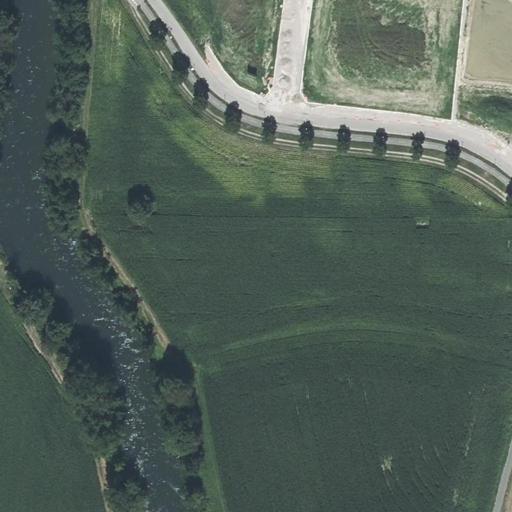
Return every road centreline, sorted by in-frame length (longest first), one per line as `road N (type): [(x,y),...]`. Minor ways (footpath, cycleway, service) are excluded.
road 1 (track): [(135,0),(145,31),(183,88),(223,123),(283,142),(436,161),(511,202)]
road 2 (track): [(0,275),(72,388),(111,511)]
road 3 (unclassified): [(280,116),(438,134),(470,144),(511,173)]
road 4 (unclassified): [(153,0),(212,83),(239,103),(280,116)]
